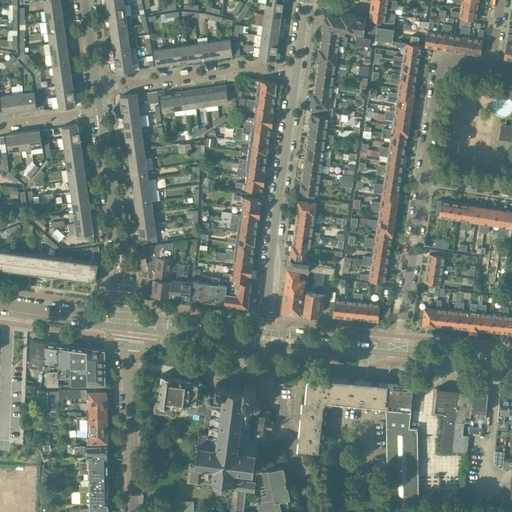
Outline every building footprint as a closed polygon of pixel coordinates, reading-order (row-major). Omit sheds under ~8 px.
[(62,8),(60,0),(43,0),(45,10),(62,8)] [(462,2),(461,6),(478,9),(479,0),(478,0),(453,0),(453,1),(462,2)] [(397,4),(372,1),(371,9),(386,11),(387,7),(396,8),(397,4)] [(283,9),(283,5),(266,3),(265,13),(281,16),(282,9),(283,9)] [(108,6),(109,17),(126,15),(124,4),(108,6)] [(476,19),(478,9),(461,6),(461,11),(452,10),(451,15),(453,15),(476,19)] [(62,8),(45,10),(47,21),(64,19),(62,8)] [(371,9),(369,18),(374,19),(394,22),(396,13),(386,11),(371,9)] [(322,27),(323,27),(340,29),(343,12),(342,12),(342,13),(324,10),(322,27)] [(257,12),(256,23),(263,24),(280,26),(281,16),(265,13),(257,12)] [(346,26),(351,27),(353,13),(343,12),(340,29),(340,30),(345,31),(346,26)] [(366,16),(356,15),(356,14),(353,13),(351,27),(351,30),(363,32),(364,29),(365,23),(366,16)] [(109,17),(111,28),(127,25),(126,15),(109,17)] [(65,29),(64,19),(47,21),(48,32),(65,29)] [(365,23),(364,29),(368,30),(367,35),(356,33),(355,42),(369,44),(370,39),(375,39),(375,37),(392,40),(394,22),(374,19),(373,24),(365,23)] [(429,23),(428,27),(425,45),(435,47),(437,32),(432,31),(434,22),(429,21),(429,23)] [(437,32),(435,47),(443,48),(447,24),(443,23),(441,32),(437,32)] [(235,24),(234,31),(239,32),(243,32),(244,25),(235,24)] [(278,37),(280,26),(263,24),(262,35),(278,37)] [(453,50),(455,34),(450,34),(452,24),(447,24),(443,48),(453,50)] [(127,25),(111,28),(112,38),(129,36),(127,25)] [(460,35),(455,34),(453,50),(462,51),(466,26),(461,26),(460,35)] [(471,53),(473,37),(469,36),(470,27),(466,26),(462,51),(471,53)] [(340,29),(323,27),(321,38),(346,41),(347,36),(341,36),(341,37),(339,37),(340,30),(340,29)] [(65,29),(48,32),(50,42),(67,40),(65,29)] [(478,38),(473,37),(471,53),(481,54),(483,39),(484,29),(479,29),(478,38)] [(278,37),(262,35),(260,45),(277,48),(278,44),(277,44),(278,37)] [(411,35),(410,42),(418,44),(419,36),(411,35)] [(112,38),(114,49),(130,47),(129,36),(112,38)] [(233,55),(230,38),(219,40),(221,57),(233,55)] [(346,45),(346,41),(321,38),(320,48),(337,51),(338,44),(346,45)] [(68,51),(67,40),(50,42),(44,43),(45,54),(51,53),(68,51)] [(211,58),(221,57),(219,40),(208,42),(211,58)] [(418,44),(410,42),(396,40),(396,45),(405,47),(404,51),(420,54),(421,44),(418,44)] [(200,60),(211,58),(208,42),(198,43),(200,60)] [(189,61),(200,60),(198,43),(187,45),(189,61)] [(179,63),(189,61),(187,45),(176,46),(179,63)] [(277,52),(277,48),(260,45),(259,57),(275,59),(276,52),(277,52)] [(168,64),(179,63),(176,46),(166,48),(168,64)] [(114,56),(115,60),(132,58),(130,47),(114,49),(115,56),(114,56)] [(157,66),(168,64),(166,48),(154,49),(157,66)] [(337,51),(320,48),(319,48),(318,59),(335,62),(336,53),(338,54),(337,56),(344,57),(344,52),(337,51)] [(68,51),(51,53),(53,64),(70,61),(68,51)] [(394,54),(394,59),(418,62),(420,54),(404,51),(403,56),(394,54)] [(117,72),(133,69),(132,58),(115,60),(115,64),(116,64),(117,72)] [(318,60),(317,71),(342,74),(346,75),(347,71),(348,71),(349,64),(335,62),(318,59),(317,60),(318,60)] [(418,62),(394,59),(393,63),(402,65),(401,70),(417,72),(418,62)] [(18,60),(15,63),(20,68),(23,65),(18,60)] [(32,69),(35,66),(29,60),(26,63),(32,69)] [(71,72),(70,61),(53,64),(54,74),(71,72)] [(20,68),(25,74),(29,71),(23,65),(20,68)] [(368,75),(369,67),(359,66),(358,74),(368,75)] [(392,72),(391,77),(415,81),(417,72),(401,70),(401,74),(392,72)] [(317,71),(315,82),(332,84),(334,76),(336,76),(335,78),(341,79),(342,74),(317,71)] [(71,72),(54,74),(56,85),(73,83),(71,72)] [(399,83),(399,88),(414,90),(415,81),(391,77),(390,81),(399,83)] [(277,81),(250,78),(250,84),(258,85),(257,91),(275,93),(277,81)] [(331,91),(332,84),(315,82),(314,93),(330,95),(339,97),(340,92),(331,91)] [(57,95),(57,96),(74,93),(73,83),(56,85),(56,86),(50,86),(51,96),(57,95)] [(226,84),(215,86),(217,103),(228,101),(226,84)] [(12,86),(13,94),(15,110),(26,109),(23,92),(18,93),(17,85),(12,86)] [(206,104),(217,103),(215,86),(204,87),(206,104)] [(196,106),(206,104),(204,87),(193,89),(196,106)] [(415,90),(414,90),(399,88),(398,92),(389,91),(388,95),(413,99),(415,90)] [(185,107),(196,106),(193,89),(183,90),(185,107)] [(37,107),(35,90),(23,92),(26,109),(37,107)] [(150,103),(159,101),(157,90),(153,91),(148,92),(150,103)] [(174,109),(185,107),(183,90),(172,92),(174,109)] [(247,103),(273,108),(274,101),(276,100),(276,97),(275,96),(275,93),(257,91),(256,99),(248,98),(247,103)] [(172,92),(161,94),(164,116),(175,114),(174,109),(172,92)] [(74,93),(57,96),(59,107),(76,105),(74,93)] [(122,106),(138,104),(137,93),(120,95),(122,106)] [(330,95),(314,93),(313,93),(311,105),(312,105),(312,108),(333,111),(333,108),(328,107),(330,95)] [(15,110),(13,94),(1,95),(4,112),(15,110)] [(396,101),(396,106),(412,108),(413,99),(388,95),(387,100),(396,101)] [(255,115),(272,118),(273,118),(274,111),(273,111),(273,108),(247,103),(246,108),(256,109),(255,115)] [(122,106),(123,117),(140,115),(138,104),(122,106)] [(386,109),(385,113),(411,117),(412,108),(396,106),(395,110),(386,109)] [(333,111),(312,108),(311,113),(309,124),(327,127),(328,115),(332,116),(333,111)] [(384,120),(385,118),(385,114),(367,111),(365,120),(370,120),(371,116),(377,117),(377,119),(384,120)] [(409,126),(411,117),(385,113),(385,114),(385,118),(394,119),(393,124),(409,126)] [(125,128),(141,126),(140,115),(123,117),(125,128)] [(273,118),(272,118),(255,115),(254,123),(244,122),(244,126),(270,130),(271,127),(272,128),(273,118)] [(62,126),(63,137),(80,135),(78,124),(62,126)] [(190,125),(192,137),(193,137),(201,132),(199,128),(198,124),(190,125)] [(327,127),(309,124),(308,135),(333,139),(333,134),(326,133),(327,127)] [(383,127),(382,132),(407,136),(408,136),(409,126),(393,124),(392,128),(383,127)] [(125,128),(126,139),(143,136),(141,126),(125,128)] [(269,137),(270,130),(244,126),(242,139),(250,140),(250,139),(269,142),(269,141),(270,140),(270,138),(269,137)] [(511,128),(502,127),(500,137),(511,138),(511,128)] [(29,130),(31,147),(42,146),(40,129),(29,130)] [(29,130),(18,132),(20,149),(31,147),(29,130)] [(372,138),(373,131),(364,130),(363,136),(372,138)] [(7,134),(9,150),(20,149),(18,132),(7,134)] [(406,144),(407,136),(382,132),(382,136),(391,137),(390,142),(406,144)] [(59,149),(65,148),(81,146),(80,135),(63,137),(58,138),(59,149)] [(332,143),(333,139),(308,135),(306,146),(323,148),(325,140),(326,140),(326,142),(332,143)] [(128,149),(144,147),(143,136),(126,139),(128,149)] [(206,137),(205,145),(214,146),(215,138),(206,137)] [(248,151),(267,154),(269,142),(250,139),(250,140),(242,139),(241,144),(249,145),(248,151)] [(380,145),(380,150),(404,153),(406,144),(390,142),(389,146),(380,145)] [(66,159),(83,156),(81,146),(65,148),(66,159)] [(306,146),(305,157),(322,160),(330,161),(330,156),(331,149),(323,148),(306,146)] [(128,149),(129,160),(146,158),(144,147),(128,149)] [(362,147),(360,157),(367,158),(367,154),(379,156),(379,154),(380,150),(368,149),(368,148),(362,147)] [(387,160),(403,163),(404,153),(380,150),(379,154),(380,154),(380,159),(387,160)] [(265,166),(266,160),(267,159),(268,157),(267,156),(267,154),(248,151),(247,158),(239,157),(239,163),(265,166)] [(84,167),(83,156),(66,159),(68,169),(84,167)] [(330,161),(322,160),(305,157),(303,168),(320,171),(328,172),(329,165),(330,161)] [(131,171),(147,168),(146,158),(129,160),(131,171)] [(378,163),(377,168),(401,172),(403,163),(387,160),(387,165),(378,163)] [(246,176),(263,178),(265,178),(266,170),(265,170),(265,166),(239,163),(232,162),(231,166),(247,168),(246,176)] [(86,178),(84,167),(68,169),(69,180),(86,178)] [(131,171),(132,182),(149,179),(147,168),(131,171)] [(320,171),(303,168),(301,180),(319,182),(332,184),(333,179),(319,177),(320,171)] [(385,179),(400,181),(401,172),(377,168),(376,172),(385,174),(385,179)] [(352,186),(353,176),(342,174),(340,185),(352,186)] [(263,178),(246,176),(245,183),(236,181),(235,186),(262,190),(262,186),(264,186),(265,178),(263,178)] [(87,188),(86,178),(69,180),(71,191),(87,188)] [(156,178),(149,179),(132,182),(134,192),(150,190),(157,189),(156,178)] [(375,181),(374,186),(399,189),(400,181),(385,179),(384,183),(375,181)] [(301,192),(301,196),(314,197),(315,193),(317,194),(319,182),(301,180),(300,191),(301,192)] [(400,189),(399,189),(374,186),(373,190),(382,192),(382,197),(398,199),(400,189)] [(89,199),(87,188),(71,191),(72,201),(89,199)] [(19,190),(11,189),(10,196),(18,197),(19,190)] [(134,192),(135,203),(152,201),(150,190),(134,192)] [(242,207),(259,209),(261,210),(262,202),(260,201),(261,198),(234,194),(234,199),(243,201),(242,207)] [(297,210),(313,213),(315,202),(313,201),(314,197),(301,196),(300,200),(298,199),(297,210)] [(372,200),(371,204),(397,208),(398,199),(382,197),(381,201),(372,200)] [(90,210),(89,199),(72,201),(74,212),(90,210)] [(442,199),(442,200),(437,199),(435,214),(439,214),(439,215),(448,216),(450,201),(442,199)] [(137,214),(153,211),(152,201),(135,203),(137,214)] [(450,201),(448,216),(446,226),(451,226),(453,217),(457,218),(460,202),(450,201)] [(465,229),(469,204),(460,202),(457,218),(462,219),(460,228),(465,229)] [(379,214),(395,217),(397,208),(371,204),(371,209),(380,210),(379,214)] [(476,221),(478,205),(469,204),(465,229),(470,229),(471,220),(476,221)] [(479,231),(483,232),(487,207),(478,205),(476,221),(480,222),(479,231)] [(261,210),(259,209),(242,207),(241,215),(232,213),(232,212),(222,210),(221,216),(231,217),(258,221),(258,218),(259,218),(261,210)] [(489,223),(494,224),(496,208),(487,207),(483,232),(488,232),(489,223)] [(501,234),(505,210),(496,208),(494,224),(498,225),(497,236),(501,236),(501,234)] [(92,220),(90,210),(74,212),(75,223),(92,220)] [(313,213),(297,210),(296,211),(297,211),(296,222),(313,224),(314,217),(322,218),(322,214),(314,213),(313,213)] [(507,226),(511,226),(511,210),(505,210),(501,234),(506,235),(507,226)] [(137,214),(138,224),(155,222),(153,211),(137,214)] [(369,218),(368,222),(394,226),(395,217),(379,214),(378,219),(369,218)] [(238,224),(237,229),(256,232),(257,231),(257,228),(257,227),(258,221),(231,217),(230,223),(238,224)] [(94,233),(92,220),(75,223),(69,224),(71,234),(77,233),(78,238),(94,236),(94,233)] [(33,223),(25,222),(24,231),(32,232),(33,223)] [(157,233),(155,222),(138,224),(140,236),(142,235),(143,242),(157,240),(157,233)] [(296,222),(294,233),(311,235),(319,236),(320,232),(312,231),(313,224),(296,222)] [(377,228),(376,233),(392,235),(394,226),(368,222),(368,227),(377,228)] [(59,241),(65,235),(57,228),(52,234),(59,241)] [(228,239),(254,243),(256,232),(237,229),(236,238),(228,237),(228,239)] [(319,236),(311,235),(294,233),(293,244),(292,244),(308,246),(309,247),(310,240),(318,241),(319,236)] [(392,236),(392,235),(376,233),(375,237),(366,236),(366,241),(390,244),(392,236)] [(45,239),(50,244),(53,241),(48,236),(45,239)] [(443,248),(445,240),(432,238),(430,246),(443,248)] [(253,254),(253,251),(254,250),(255,248),(254,247),(254,243),(228,239),(228,242),(235,243),(234,250),(227,249),(227,251),(253,254)] [(50,244),(55,249),(59,246),(53,241),(50,244)] [(170,295),(170,294),(172,278),(168,278),(168,274),(170,274),(175,241),(145,246),(145,250),(149,278),(149,279),(151,292),(170,295)] [(374,246),(373,251),(389,253),(390,244),(366,241),(365,245),(374,246)] [(307,255),(308,246),(292,244),(290,255),(310,258),(315,259),(315,254),(309,253),(309,255),(307,255)] [(0,248),(0,266),(2,267),(1,269),(8,270),(9,268),(11,250),(0,248)] [(445,251),(430,248),(429,252),(428,262),(443,264),(445,255),(444,255),(445,251)] [(9,268),(8,270),(16,271),(16,269),(23,270),(26,252),(11,250),(9,268)] [(234,263),(253,266),(254,261),(252,261),(253,254),(227,251),(227,253),(216,251),(215,258),(226,259),(226,258),(235,259),(234,263)] [(363,259),(387,263),(389,253),(373,251),(373,256),(363,254),(363,259)] [(26,252),(23,270),(30,271),(30,273),(37,274),(38,272),(40,254),(26,252)] [(38,272),(37,274),(45,275),(45,272),(52,273),(55,256),(40,254),(38,272)] [(310,258),(290,255),(289,267),(300,269),(310,270),(325,272),(334,274),(335,267),(327,266),(328,264),(309,260),(310,258)] [(55,256),(52,273),(59,274),(59,277),(66,278),(67,275),(69,258),(55,256)] [(67,275),(66,278),(74,279),(74,276),(81,277),(83,259),(69,258),(67,275)] [(83,259),(81,277),(88,278),(88,281),(98,282),(98,277),(96,277),(98,261),(83,259)] [(371,264),(370,269),(386,272),(387,263),(363,259),(362,263),(371,264)] [(172,278),(170,294),(171,295),(172,296),(175,296),(175,295),(179,296),(184,263),(180,262),(179,266),(178,272),(173,271),(172,277),(172,278)] [(426,271),(442,273),(442,269),(452,270),(453,265),(443,264),(428,262),(426,271)] [(184,263),(179,296),(184,296),(184,297),(186,298),(189,297),(192,280),(187,279),(188,268),(189,264),(184,263)] [(251,277),(253,266),(234,263),(233,273),(232,275),(250,277),(251,277)] [(300,269),(289,267),(286,289),(296,291),(295,292),(306,293),(307,290),(308,283),(309,277),(310,270),(300,269)] [(361,272),(360,277),(385,281),(386,272),(370,269),(370,274),(361,272)] [(304,312),(318,314),(318,310),(322,310),(325,293),(322,292),(323,286),(324,279),(325,272),(310,270),(309,277),(308,283),(307,290),(306,293),(304,312)] [(442,273),(426,271),(425,280),(430,281),(429,285),(435,286),(439,287),(440,283),(442,273)] [(223,277),(219,276),(216,301),(224,302),(228,273),(223,272),(223,277)] [(192,280),(189,297),(198,298),(201,279),(195,279),(195,273),(193,273),(192,274),(192,280)] [(233,273),(228,273),(224,302),(229,302),(230,304),(243,306),(244,304),(245,305),(248,303),(248,302),(249,301),(250,295),(249,294),(250,290),(252,291),(253,288),(250,287),(250,286),(251,286),(251,283),(250,283),(251,281),(249,281),(250,277),(232,275),(233,273)] [(201,279),(198,298),(207,299),(210,277),(210,275),(202,274),(201,279)] [(210,275),(210,277),(207,299),(216,301),(219,276),(210,275)] [(304,312),(306,293),(295,292),(296,291),(286,289),(283,309),(300,311),(304,312)] [(353,299),(346,299),(344,316),(356,318),(358,292),(354,292),(353,299)] [(356,318),(367,319),(368,301),(362,300),(362,293),(358,292),(356,318)] [(333,315),(344,316),(346,299),(334,298),(334,300),(330,300),(329,315),(333,315)] [(436,308),(435,326),(435,324),(446,325),(448,308),(439,307),(439,305),(441,306),(442,300),(437,299),(436,308)] [(380,302),(368,301),(367,319),(378,320),(379,318),(383,318),(384,305),(380,305),(380,302)] [(456,309),(448,308),(446,325),(457,327),(460,301),(455,301),(455,307),(456,307),(456,309)] [(457,327),(468,328),(470,311),(463,310),(464,302),(460,301),(457,327)] [(471,303),(470,311),(468,328),(480,329),(482,304),(471,303)] [(482,304),(480,329),(491,330),(493,313),(486,312),(486,304),(482,304)] [(501,314),(493,313),(491,330),(502,331),(504,306),(500,305),(499,311),(501,312),(501,314)] [(504,306),(502,331),(511,332),(511,314),(508,314),(509,306),(504,306)] [(435,326),(436,308),(425,307),(425,309),(421,309),(420,317),(424,317),(423,324),(435,326)] [(31,339),(28,359),(27,365),(41,367),(45,341),(31,339)] [(72,362),(71,344),(67,343),(67,342),(63,341),(62,343),(58,342),(58,344),(59,376),(67,375),(72,375),(72,363),(72,362)] [(59,383),(59,376),(58,344),(46,343),(45,369),(46,369),(46,384),(59,383)] [(71,344),(72,362),(72,363),(72,375),(72,384),(88,384),(87,346),(71,344)] [(87,346),(88,384),(106,383),(105,348),(87,346)] [(191,377),(173,374),(171,372),(166,371),(163,373),(162,373),(158,401),(156,400),(156,402),(155,404),(154,408),(155,411),(155,412),(170,414),(172,415),(174,416),(176,414),(176,409),(174,408),(175,404),(186,405),(186,411),(205,413),(206,404),(205,403),(204,401),(203,400),(202,399),(202,398),(202,397),(206,397),(206,394),(204,394),(205,393),(200,392),(201,383),(203,381),(200,377),(198,378),(191,377)] [(294,375),(292,375),(282,374),(281,382),(293,383),(294,375)] [(325,376),(311,375),(308,378),(307,378),(305,398),(302,398),(302,399),(325,402),(326,400),(326,399),(338,400),(340,378),(331,377),(330,377),(326,377),(325,376)] [(338,400),(371,403),(386,405),(389,382),(379,381),(378,382),(373,382),(364,381),(364,380),(355,379),(354,380),(350,379),(349,378),(340,378),(338,400)] [(199,431),(198,439),(196,439),(196,441),(198,441),(195,460),(193,459),(193,460),(190,460),(187,479),(209,482),(211,482),(212,481),(216,487),(216,489),(217,490),(218,488),(224,489),(225,491),(226,491),(226,489),(232,485),(232,486),(233,488),(230,511),(236,511),(239,488),(255,490),(256,480),(243,478),(244,471),(253,472),(254,469),(256,469),(256,467),(254,467),(256,449),(259,449),(259,448),(257,447),(257,444),(266,445),(266,440),(267,441),(267,439),(268,430),(271,430),(272,431),(273,420),(272,419),(272,420),(270,420),(270,419),(269,419),(270,411),(271,410),(270,410),(270,409),(269,409),(269,410),(266,409),(267,406),(267,405),(265,405),(261,404),(260,404),(260,402),(262,402),(262,401),(261,401),(258,398),(260,397),(259,396),(258,396),(257,396),(258,395),(257,395),(258,386),(259,384),(258,384),(256,383),(256,384),(247,383),(247,382),(245,382),(245,383),(244,383),(244,385),(226,383),(224,382),(224,383),(218,382),(217,382),(216,382),(216,384),(216,390),(214,390),(214,391),(211,391),(210,390),(209,390),(209,391),(207,393),(206,392),(205,393),(204,394),(206,394),(206,397),(202,397),(202,398),(202,399),(203,400),(204,401),(205,403),(206,404),(205,413),(202,430),(201,430),(201,428),(200,428),(200,429),(198,429),(198,431),(199,431)] [(386,405),(386,408),(387,501),(420,502),(419,426),(409,425),(412,404),(413,385),(413,384),(408,384),(394,383),(394,382),(389,382),(386,405)] [(437,387),(434,412),(444,413),(440,451),(453,452),(453,451),(456,420),(458,402),(457,402),(458,389),(437,387)] [(456,420),(453,451),(467,452),(469,435),(463,434),(464,421),(465,421),(470,421),(470,417),(473,390),(467,389),(467,390),(464,390),(464,389),(459,388),(459,389),(458,389),(457,402),(458,402),(456,420)] [(86,389),(58,389),(58,390),(59,397),(59,403),(64,403),(63,398),(87,397),(87,396),(86,391),(86,389)] [(39,410),(48,411),(59,410),(59,403),(59,397),(58,390),(48,391),(40,391),(39,410)] [(106,402),(108,401),(108,397),(106,395),(106,390),(86,391),(87,396),(90,396),(90,403),(106,402)] [(473,390),(470,417),(485,418),(488,392),(473,390)] [(498,421),(497,428),(506,429),(507,422),(508,412),(510,394),(509,394),(509,393),(508,392),(505,392),(504,393),(504,394),(501,393),(500,393),(499,400),(498,413),(498,420),(498,421)] [(301,413),(300,422),(322,424),(324,402),(325,402),(302,399),(301,407),(302,408),(302,412),(301,413)] [(107,421),(107,410),(108,408),(108,404),(106,403),(106,402),(90,403),(84,403),(85,410),(87,410),(87,417),(81,417),(78,420),(79,429),(107,428),(109,427),(109,422),(107,421)] [(299,437),(297,447),(320,449),(322,424),(300,422),(299,431),(300,432),(300,435),(299,437)] [(107,440),(107,435),(109,434),(109,430),(107,429),(107,428),(79,429),(78,429),(78,435),(88,435),(88,441),(107,440)] [(89,456),(108,456),(108,446),(106,444),(78,445),(78,449),(75,450),(75,456),(89,456)] [(499,455),(495,454),(494,464),(503,464),(504,451),(500,450),(499,455)] [(108,467),(108,462),(109,460),(109,458),(108,457),(108,456),(89,456),(89,462),(74,462),(74,468),(79,467),(108,467)] [(236,511),(230,511),(198,511),(291,511),(291,510),(288,496),(290,496),(284,465),(263,470),(267,487),(261,489),(263,498),(259,499),(261,511),(236,511)] [(108,478),(109,476),(109,474),(108,473),(108,467),(79,467),(79,473),(89,473),(89,479),(108,478)] [(0,469),(0,477),(15,478),(15,471),(0,469)] [(0,477),(0,484),(15,485),(15,478),(0,477)] [(108,490),(108,485),(109,484),(109,481),(108,480),(108,478),(89,479),(90,485),(79,485),(80,490),(108,490)] [(0,484),(0,492),(14,493),(15,485),(0,484)] [(80,503),(90,502),(108,502),(108,501),(109,499),(109,497),(108,496),(108,490),(80,490),(80,503)] [(50,491),(42,491),(41,502),(49,503),(50,491)] [(0,499),(0,506),(14,507),(14,500),(0,499)] [(195,511),(195,501),(176,501),(176,511),(195,511)] [(69,511),(109,511),(109,502),(108,502),(90,502),(90,508),(70,508),(69,511)]
